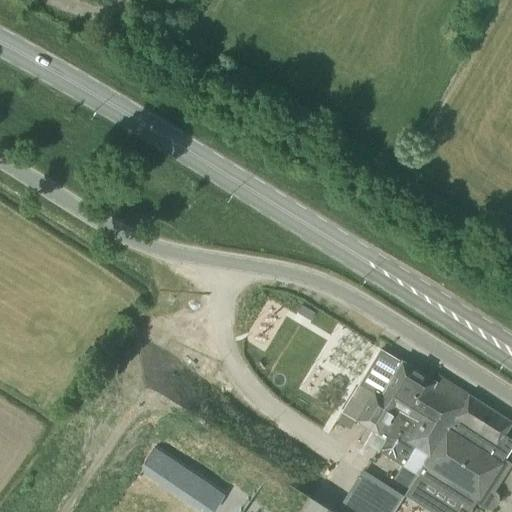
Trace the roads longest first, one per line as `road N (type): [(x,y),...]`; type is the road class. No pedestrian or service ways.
road 1 (primary): [(511,356),(0,46)]
road 2 (unclassified): [(511,394),(315,279),(138,245),(0,159)]
